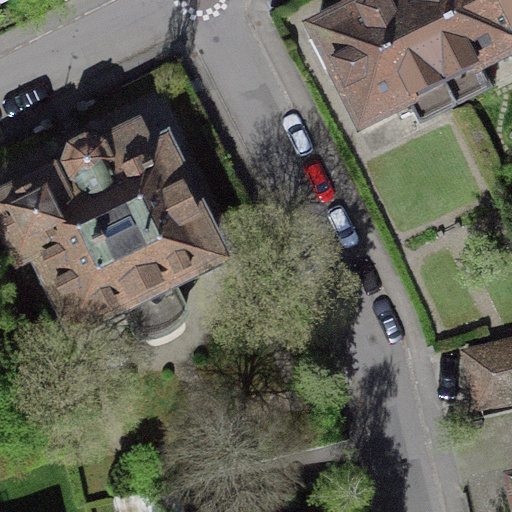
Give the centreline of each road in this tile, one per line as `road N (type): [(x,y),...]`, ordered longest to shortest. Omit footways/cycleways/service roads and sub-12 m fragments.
road 1 (residential): [(417,511),(373,331),(206,0)]
road 2 (residential): [(181,0),(0,90)]
